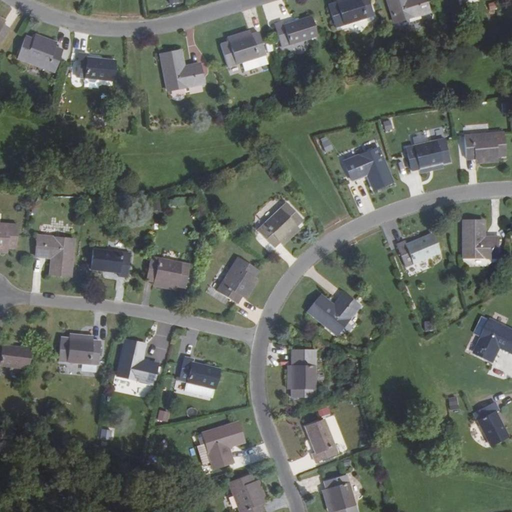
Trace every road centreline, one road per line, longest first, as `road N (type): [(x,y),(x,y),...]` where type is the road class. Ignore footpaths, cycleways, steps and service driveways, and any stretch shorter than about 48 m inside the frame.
road 1 (track): [(511,495),(418,485),(406,320),(342,236),(284,131)]
road 2 (residential): [(259,339),(303,261),(342,236),(434,200),(511,190)]
road 3 (residential): [(259,339),(111,307),(0,298)]
road 4 (residential): [(254,0),(153,29),(72,27),(19,0)]
road 5 (residential): [(295,511),(258,401),(259,339)]
